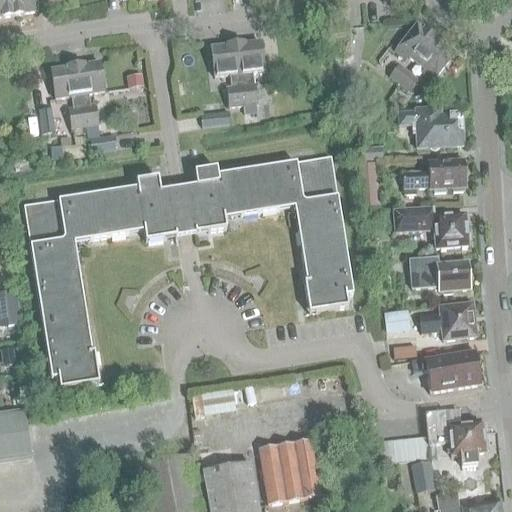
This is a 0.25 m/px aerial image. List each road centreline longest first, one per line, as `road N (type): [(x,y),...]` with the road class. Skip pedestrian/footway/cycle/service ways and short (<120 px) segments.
road 1 (residential): [(507,400),(396,413),(376,397),(360,352),(250,363),(222,337),(197,333),(152,32)]
road 2 (unclassified): [(507,400),(482,60)]
road 3 (residential): [(0,56),(36,40),(125,27),(152,32)]
road 4 (residential): [(152,32),(277,18),(302,0)]
